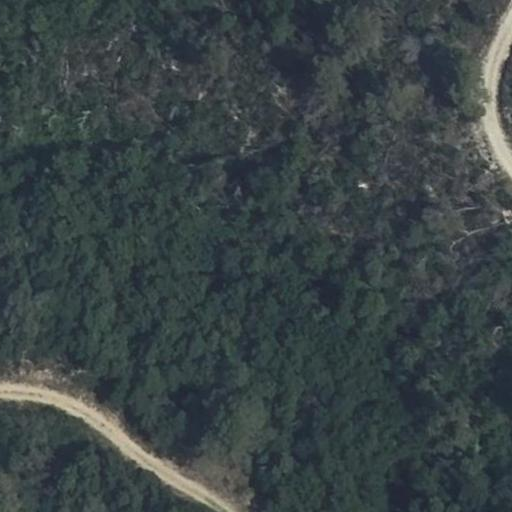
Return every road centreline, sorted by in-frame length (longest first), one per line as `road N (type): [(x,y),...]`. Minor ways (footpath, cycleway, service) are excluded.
road 1 (track): [(0,397),(63,405),(229,511)]
road 2 (track): [(511,186),(485,148),(490,74),(511,38)]
